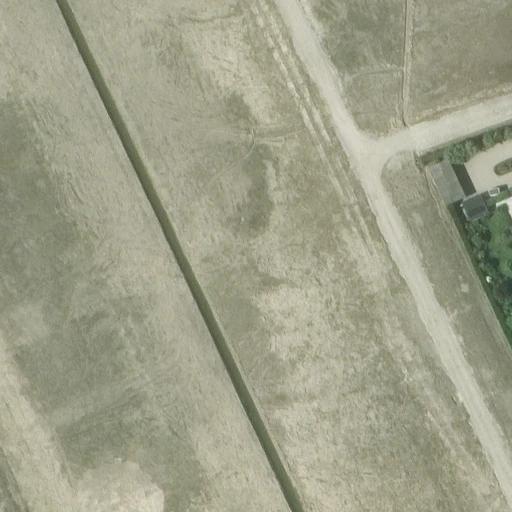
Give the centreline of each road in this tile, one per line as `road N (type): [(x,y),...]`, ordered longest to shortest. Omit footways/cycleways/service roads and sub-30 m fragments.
road 1 (unclassified): [(358,160),(511,489)]
road 2 (unclassified): [(283,0),(358,160)]
road 3 (unclassified): [(511,107),(358,160)]
